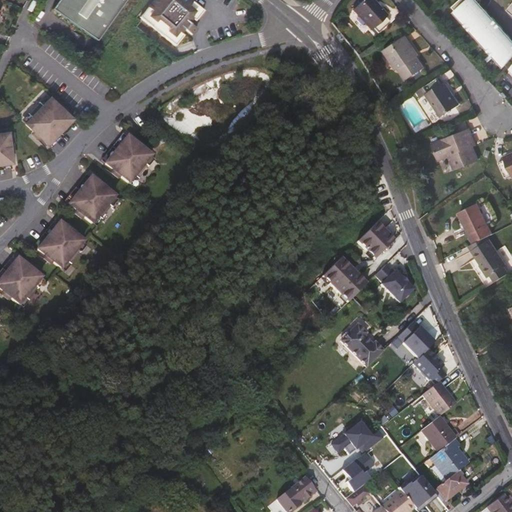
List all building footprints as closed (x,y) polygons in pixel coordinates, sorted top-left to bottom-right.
[(56,0),(51,8),(97,39),(123,0),(56,0)] [(202,9),(190,0),(151,0),(139,16),(174,45),(183,34),(180,32),(183,28),(190,33),(195,27),(188,21),(191,17),(194,20),(202,9)] [(386,15),(372,0),(364,0),(353,10),(370,30),(372,28),(377,33),(388,22),(384,17),(386,15)] [(501,67),(511,57),(511,39),(477,0),(465,0),(452,12),(501,67)] [(416,52),(405,37),(384,51),(396,70),(398,69),(405,80),(423,67),(414,54),(416,52)] [(441,84),(437,78),(424,87),(428,93),(426,95),(441,116),(459,105),(444,82),(441,84)] [(48,99),(46,96),(39,103),(42,106),(48,99)] [(61,111),(48,99),(42,106),(39,103),(38,102),(27,114),(28,115),(31,117),(24,124),(47,145),(70,120),(61,111)] [(31,117),(28,115),(22,122),(24,124),(31,117)] [(74,123),(70,120),(47,145),(51,149),(74,123)] [(473,138),(469,129),(432,144),(438,158),(448,154),(454,169),(479,159),(471,139),(473,138)] [(14,144),(13,133),(6,134),(0,134),(0,165),(11,164),(8,145),(14,144)] [(126,137),(122,133),(101,160),(105,164),(126,137)] [(150,155),(126,137),(105,164),(129,183),(134,175),(137,178),(139,179),(149,166),(147,165),(145,163),(150,155)] [(511,153),(503,157),(505,160),(499,162),(505,177),(511,174),(511,175),(511,153)] [(153,157),(150,155),(145,163),(147,165),(153,157)] [(443,174),(452,171),(448,159),(439,163),(443,174)] [(90,178),(86,175),(64,202),(68,205),(90,178)] [(137,178),(134,175),(129,183),(132,185),(137,178)] [(114,197),(90,178),(68,205),(92,224),(98,217),(101,219),(102,220),(112,207),(111,206),(108,204),(114,197)] [(117,199),(114,197),(108,204),(111,206),(117,199)] [(492,234),(477,203),(459,213),(473,243),(485,237),(492,234)] [(101,219),(98,217),(92,224),(95,226),(101,219)] [(59,224),(55,220),(33,248),(37,251),(59,224)] [(376,223),(354,244),(371,262),(393,241),(376,223)] [(83,242),(59,224),(37,251),(61,270),(67,262),(70,265),(71,266),(81,253),(80,252),(77,250),(83,242)] [(486,240),(485,237),(473,243),(466,247),(468,251),(486,240)] [(504,267),(486,240),(468,251),(485,278),(487,277),(491,283),(505,274),(502,268),(504,267)] [(86,245),(83,242),(77,250),(80,252),(86,245)] [(0,281),(17,260),(13,257),(0,273),(0,281)] [(339,258),(319,279),(345,305),(366,284),(339,258)] [(41,279),(17,260),(0,281),(0,291),(19,307),(25,299),(28,302),(29,303),(39,290),(38,289),(35,287),(41,279)] [(70,265),(67,262),(61,270),(64,272),(70,265)] [(386,266),(375,276),(382,284),(381,285),(399,304),(413,290),(406,283),(402,279),(395,271),(393,273),(386,266)] [(44,282),(41,279),(35,287),(38,289),(44,282)] [(28,302),(25,299),(19,307),(22,309),(28,302)] [(365,369),(382,350),(355,324),(337,342),(365,369)] [(410,366),(428,383),(443,367),(425,350),(410,366)] [(456,404),(439,382),(422,395),(439,417),(439,416),(456,404)] [(384,408),(377,400),(371,406),(379,413),(384,408)] [(365,428),(379,413),(371,406),(357,420),(365,428)] [(461,434),(456,427),(451,431),(439,416),(439,417),(420,431),(437,453),(453,440),(461,434)] [(468,464),(456,448),(458,446),(453,440),(437,453),(430,458),(447,480),(459,470),(468,464)] [(362,485),(346,467),(334,478),(342,487),(345,485),(352,493),(362,485)] [(446,501),(466,484),(461,477),(463,475),(459,470),(447,480),(437,488),(446,501)] [(276,500),(285,511),(288,511),(300,503),(296,499),(306,491),(310,495),(314,492),(304,478),(276,500)] [(364,485),(346,499),(352,507),(370,492),(364,485)] [(446,501),(437,488),(433,491),(446,507),(449,504),(446,501)] [(431,497),(427,491),(413,502),(417,507),(431,497)] [(415,511),(417,511),(401,492),(382,507),(385,511),(415,511)] [(480,511),(511,511),(511,506),(506,499),(503,495),(480,511)]
